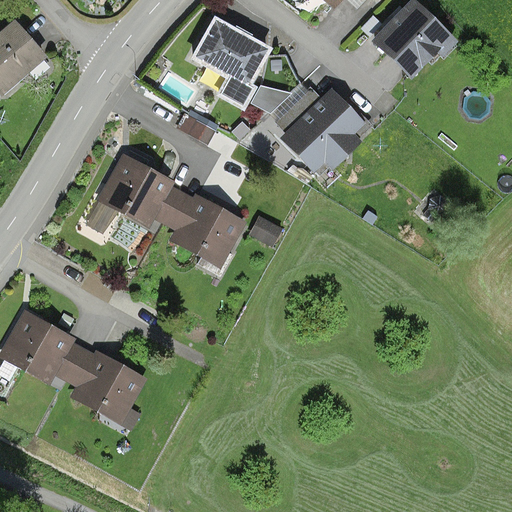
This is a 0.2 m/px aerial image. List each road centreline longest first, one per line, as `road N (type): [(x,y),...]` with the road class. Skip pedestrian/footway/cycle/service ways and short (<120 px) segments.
road 1 (tertiary): [(0,241),(114,57)]
road 2 (unclassified): [(256,0),(371,91)]
